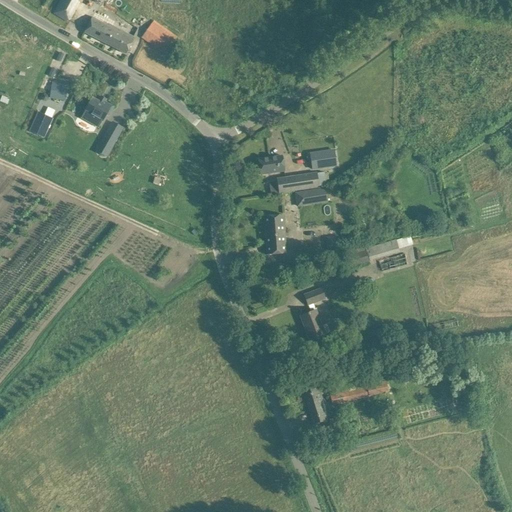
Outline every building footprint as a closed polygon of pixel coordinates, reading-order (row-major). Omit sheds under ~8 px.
[(67,21),(73,13),(80,0),(62,0),(54,13),(67,21)] [(116,0),(114,5),(121,10),(127,0),(116,0)] [(125,56),(130,47),(135,39),(94,15),(84,32),(125,56)] [(179,42),(171,36),(152,23),(142,37),(169,56),(179,42)] [(49,99),(65,101),(67,83),(52,81),(49,99)] [(102,122),(103,119),(105,115),(108,117),(114,107),(104,101),(102,104),(92,98),(85,111),(81,119),(92,125),(96,119),(102,122)] [(38,112),(29,133),(44,139),(53,119),(38,112)] [(106,133),(99,145),(110,150),(116,139),(106,133)] [(326,151),(317,152),(318,166),(327,166),(326,151)] [(260,175),(285,171),(282,156),(258,160),(260,175)] [(316,173),(276,179),(278,193),(318,187),(316,173)] [(325,190),(296,194),(298,206),(327,202),(325,190)] [(266,256),(276,256),(286,255),(283,215),(273,216),(263,217),(266,256)] [(326,237),(327,252),(338,250),(336,236),(326,237)] [(399,251),(398,249),(413,245),(410,236),(395,240),(395,239),(374,246),(373,244),(351,251),(352,254),(347,256),(350,267),(369,262),(369,261),(399,251)] [(382,273),(408,265),(404,252),(378,260),(382,273)] [(304,296),(308,305),(324,298),(321,289),(304,296)] [(310,341),(319,337),(325,335),(315,311),(300,316),(310,341)] [(430,333),(458,326),(456,318),(428,324),(430,333)] [(313,425),(323,422),(327,421),(318,391),(320,391),(315,376),(300,381),(313,425)] [(375,391),(387,388),(386,381),(373,384),(375,391)] [(370,396),(368,385),(351,388),(354,400),(370,396)] [(346,402),(343,390),(330,393),(332,405),(346,402)]
